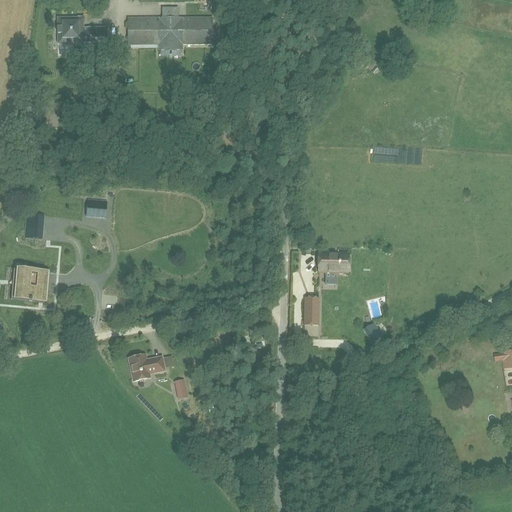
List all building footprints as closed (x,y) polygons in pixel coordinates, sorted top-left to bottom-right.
[(178,18),(178,8),(162,9),(162,19),(128,19),(128,46),(158,46),(158,51),(182,51),(182,45),(212,45),(212,18),(178,18)] [(84,18),(59,19),(59,44),(84,43),(90,43),(89,39),(107,39),(107,28),(84,28),(84,18)] [(86,216),(105,217),(106,204),(87,203),(86,216)] [(25,238),(41,240),(43,217),(27,216),(25,238)] [(79,267),(104,266),(104,250),(79,250),(79,267)] [(348,255),(318,254),(318,273),(326,273),(325,285),(337,285),(337,274),(348,274),(348,255)] [(29,302),(32,302),(32,300),(36,301),(36,296),(36,294),(46,294),(47,286),(37,285),(38,274),(38,272),(32,272),(13,270),(12,279),(19,280),(18,288),(12,288),(11,297),(17,297),(17,299),(29,300),(29,302)] [(305,299),(304,326),(318,326),(319,299),(305,299)] [(384,342),(374,325),(364,330),(373,348),(384,342)] [(316,344),(317,349),(324,348),(323,329),(308,330),(309,344),(316,344)] [(511,368),(511,354),(511,352),(500,354),(501,355),(494,356),(495,363),(502,361),(504,370),(511,368)] [(146,361),(145,356),(128,359),(133,382),(150,378),(149,374),(165,371),(162,358),(146,361)] [(177,383),(181,399),(192,397),(188,380),(177,383)]
